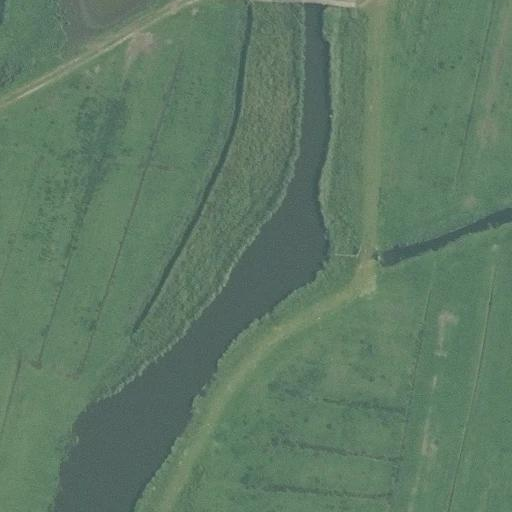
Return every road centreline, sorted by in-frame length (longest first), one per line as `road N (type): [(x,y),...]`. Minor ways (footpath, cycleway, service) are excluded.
road 1 (track): [(174,511),(236,375),(308,316),(363,287),(378,0)]
road 2 (track): [(0,98),(202,0)]
